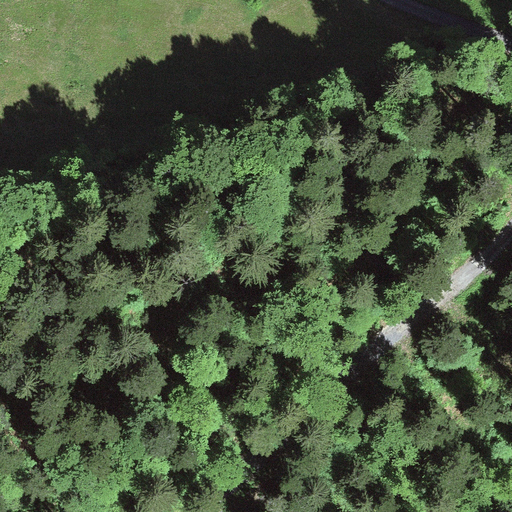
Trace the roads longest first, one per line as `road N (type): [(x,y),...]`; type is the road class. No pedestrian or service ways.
road 1 (track): [(511,228),(216,511)]
road 2 (track): [(389,0),(511,49)]
